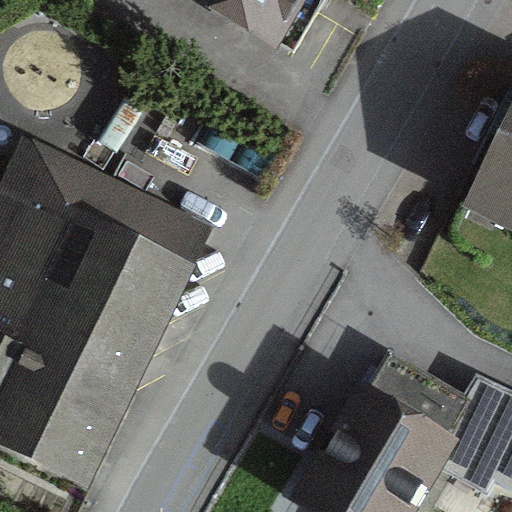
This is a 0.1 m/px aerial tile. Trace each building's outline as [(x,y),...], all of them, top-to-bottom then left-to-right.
[(199,0),(249,30),(257,16),(281,30),(297,0),(298,0),(307,5),(309,0),(199,0)] [(511,129),(481,192),(507,205),(503,214),(511,219),(511,129)] [(0,432),(80,472),(198,230),(54,160),(0,271),(0,432)] [(406,511),(436,462),(470,403),(389,356),(304,501),(323,511),(406,511)] [(511,398),(497,392),(473,405),(470,403),(436,462),(485,491),(492,479),(511,488),(511,398)]
